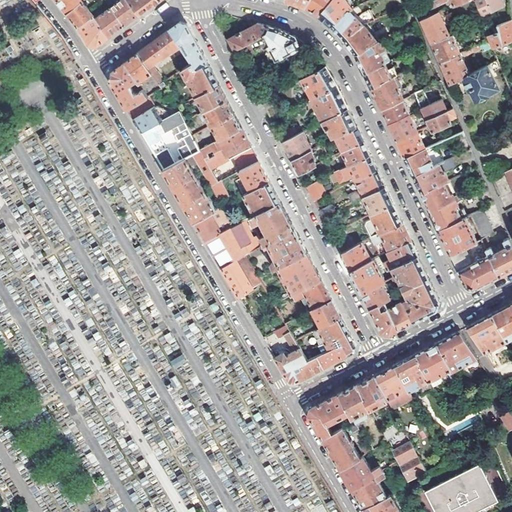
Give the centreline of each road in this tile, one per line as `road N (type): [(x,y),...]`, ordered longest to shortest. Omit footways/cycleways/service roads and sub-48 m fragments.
road 1 (residential): [(462,314),(331,46),(287,15),(230,0)]
road 2 (residential): [(201,0),(206,28),(378,357)]
road 3 (residential): [(288,403),(90,66)]
road 4 (residential): [(351,511),(288,403)]
